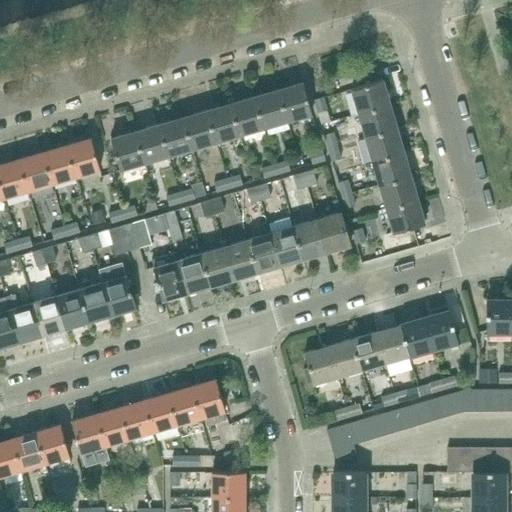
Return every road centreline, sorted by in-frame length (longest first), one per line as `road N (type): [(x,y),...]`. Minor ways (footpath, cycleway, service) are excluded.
road 1 (residential): [(0,107),(370,0)]
road 2 (residential): [(489,253),(425,0)]
road 3 (residential): [(245,320),(0,394)]
road 4 (residential): [(489,253),(245,320)]
road 5 (residential): [(289,511),(288,455),(245,320)]
